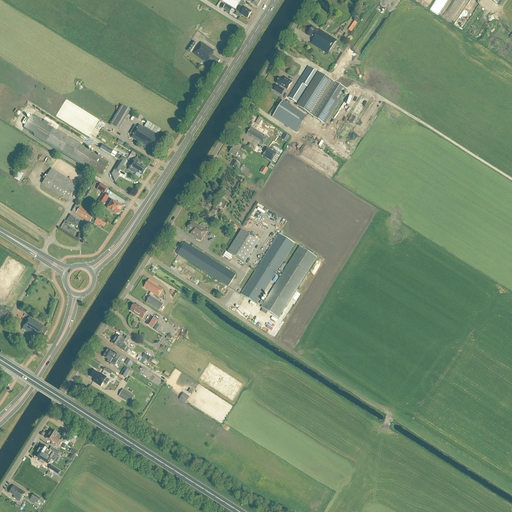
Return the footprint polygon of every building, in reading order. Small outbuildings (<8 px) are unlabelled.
[(213,4),(223,10),(222,13),(225,14),(227,12),(228,13),(230,9),(215,0),(213,4)] [(240,1),(240,0),(239,0),(221,0),(221,1),(236,11),(237,9),(239,6),(242,2),(240,1)] [(247,20),(252,13),(245,9),(244,9),(240,7),(239,6),(237,9),(236,11),(237,12),(241,15),(247,20)] [(340,31),(342,33),(349,24),(346,22),(340,31)] [(351,33),(358,24),(355,22),(349,31),(351,33)] [(319,31),(313,27),(307,36),(314,40),(311,44),(328,55),(337,41),(320,30),(319,31)] [(186,51),(189,53),(196,44),(193,42),(186,51)] [(321,58),(324,53),(308,42),(305,47),(321,58)] [(214,52),(202,43),(199,48),(198,47),(193,55),(207,64),(208,63),(215,68),(220,61),(212,56),(214,52)] [(297,107),(311,116),(325,125),(347,90),(332,80),(331,81),(318,73),(297,107)] [(293,83),(285,78),(283,81),(280,79),(276,84),(280,86),(279,88),(278,89),(284,93),(286,90),(287,91),(293,83)] [(297,104),(307,88),(299,83),(289,99),(297,104)] [(273,103),(275,97),(268,94),(266,100),(273,103)] [(364,115),(366,112),(371,107),(367,103),(362,108),(364,111),(362,113),(364,115)] [(291,120),(284,119),(287,112),(282,109),(280,113),(275,112),(274,117),(277,118),(274,124),(274,126),(278,126),(277,128),(282,131),(285,131),(290,121),(291,120)] [(102,127),(110,133),(118,122),(116,121),(119,117),(117,116),(119,113),(114,110),(102,127)] [(23,128),(94,172),(92,174),(97,177),(99,175),(101,176),(109,164),(31,116),(23,128)] [(157,152),(161,144),(157,141),(159,138),(139,125),(131,138),(151,150),(152,149),(157,152)] [(247,135),(260,143),(263,145),(268,138),(259,133),(252,128),(247,135)] [(279,145),(282,140),(276,136),(273,141),(279,145)] [(102,145),(100,149),(110,155),(113,152),(113,151),(102,145)] [(239,152),(233,148),(230,153),(236,158),(238,155),(241,156),(241,157),(242,158),(244,155),(240,152),(239,152)] [(267,149),(263,155),(272,161),(277,154),(267,149)] [(113,158),(119,162),(124,165),(127,160),(116,153),(113,158)] [(320,178),(327,168),(309,156),(306,160),(306,159),(304,162),(317,170),(314,174),(320,178)] [(135,158),(128,170),(136,175),(135,176),(139,179),(141,176),(142,177),(147,169),(142,166),(142,165),(141,164),(142,162),(135,158)] [(236,170),(239,164),(235,161),(231,167),(236,170)] [(118,174),(124,165),(119,162),(113,171),(118,174)] [(264,175),(268,169),(264,167),(260,172),(264,175)] [(75,184),(51,169),(42,184),(68,201),(77,186),(76,185),(78,183),(76,182),(75,184)] [(19,182),(23,174),(18,172),(14,179),(19,182)] [(100,185),(96,190),(103,195),(107,189),(100,185)] [(103,206),(108,198),(102,195),(97,203),(103,206)] [(119,215),(120,213),(120,212),(123,207),(112,201),(107,209),(118,216),(118,215),(119,215)] [(89,223),(94,216),(76,205),(71,212),(89,223)] [(76,228),(78,224),(80,222),(80,221),(79,220),(72,216),(70,215),(66,222),(76,228)] [(103,228),(106,224),(95,217),(92,221),(93,222),(93,223),(94,224),(99,227),(100,226),(103,228)] [(201,242),(208,231),(192,221),(188,229),(192,232),(190,235),(201,242)] [(245,263),(259,242),(242,231),(228,252),(245,263)] [(277,273),(295,245),(279,234),(240,295),(257,305),(276,275),(277,273)] [(228,287),(236,275),(185,242),(177,255),(228,287)] [(305,248),(304,250),(300,247),(281,276),(280,278),(264,303),(261,302),(260,304),(262,306),(261,308),(279,319),(317,258),(313,255),(314,253),(305,248)] [(158,297),(163,290),(157,285),(149,280),(144,288),(158,297)] [(159,311),(163,305),(150,297),(146,303),(159,311)] [(148,312),(137,305),(136,307),(134,305),(130,311),(143,320),(148,312)] [(0,320),(4,322),(9,314),(0,308),(0,320)] [(42,340),(48,331),(44,329),(45,328),(42,325),(30,317),(22,329),(36,338),(37,337),(42,340)] [(152,329),(157,321),(151,317),(146,324),(152,329)] [(125,346),(128,342),(124,339),(123,340),(117,336),(114,340),(125,347),(125,346)] [(125,347),(114,340),(112,344),(127,353),(129,349),(125,347),(125,346),(125,347)] [(108,350),(105,354),(118,362),(118,361),(120,358),(117,355),(113,353),(108,350)] [(118,362),(105,354),(103,357),(108,361),(107,363),(110,365),(111,364),(115,367),(116,364),(119,366),(121,364),(121,363),(118,361),(118,362)] [(130,368),(133,363),(128,359),(125,364),(130,368)] [(126,382),(127,379),(126,378),(130,372),(125,368),(119,377),(126,382)] [(99,373),(94,371),(90,377),(94,380),(93,382),(101,387),(103,383),(107,386),(110,381),(106,378),(107,377),(99,373)] [(123,390),(119,397),(130,404),(134,397),(123,390)] [(176,405),(180,398),(174,395),(170,401),(176,405)] [(48,434),(62,443),(63,444),(66,445),(67,446),(71,440),(63,435),(62,438),(57,434),(51,430),(48,434)] [(60,446),(62,443),(48,434),(45,439),(52,443),(54,441),(57,443),(56,443),(60,446)] [(37,451),(51,460),(54,456),(59,459),(62,454),(57,450),(54,454),(41,445),(37,451)] [(43,457),(46,459),(46,460),(49,463),(51,460),(37,451),(33,457),(40,461),(43,457)] [(51,466),(49,469),(58,475),(60,472),(51,466)] [(19,502),(25,493),(13,486),(8,493),(14,497),(13,498),(15,500),(15,499),(16,500),(19,502)] [(0,499),(6,503),(7,502),(13,506),(15,501),(3,494),(0,498),(0,499)] [(45,502),(34,494),(30,500),(37,504),(39,502),(43,504),(45,502)]
